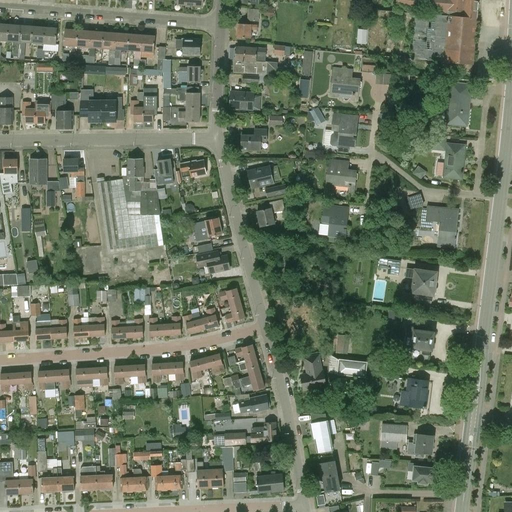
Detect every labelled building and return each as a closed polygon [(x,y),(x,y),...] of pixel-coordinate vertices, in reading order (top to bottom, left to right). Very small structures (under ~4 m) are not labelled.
[(177,0),(177,6),(191,6),(197,7),(197,8),(201,9),(202,7),(203,7),(203,0),(177,0)] [(370,0),(370,10),(370,18),(367,56),(396,58),(403,58),(402,63),(413,64),(413,68),(436,70),(437,61),(444,62),(444,71),(472,73),(472,65),(473,65),(478,0),(370,0)] [(248,9),(247,21),(259,22),(259,14),(262,14),(262,10),(248,9)] [(258,25),(251,25),(238,24),(237,38),(250,39),(251,31),(258,31),(258,25)] [(0,25),(0,40),(8,41),(9,26),(0,25)] [(21,27),(9,26),(8,41),(13,42),(12,48),(14,48),(13,59),(19,59),(21,27)] [(33,28),(21,27),(19,59),(24,60),(25,43),(32,43),(33,28)] [(45,29),(33,28),(32,43),(44,44),(45,29)] [(45,29),(44,44),(49,45),(56,45),(58,30),(45,29)] [(77,48),(78,31),(66,30),(64,47),(77,48)] [(78,31),(77,48),(89,49),(91,32),(78,31)] [(91,32),(89,49),(104,50),(105,33),(91,32)] [(118,34),(105,33),(104,50),(109,50),(108,65),(115,65),(118,34)] [(129,35),(118,34),(115,65),(120,66),(121,51),(128,52),(129,35)] [(129,35),(128,52),(134,52),(133,67),(140,67),(140,60),(141,53),(142,36),(129,35)] [(156,37),(142,36),(141,53),(155,54),(156,37)] [(183,41),(183,42),(177,42),(177,49),(183,49),(183,55),(201,55),(201,41),(183,41)] [(274,55),(289,56),(290,46),(274,45),(274,55)] [(157,69),(157,70),(163,70),(163,60),(165,60),(166,48),(159,47),(158,61),(157,69)] [(235,47),(233,73),(259,75),(265,75),(267,75),(277,76),(277,68),(278,63),(268,62),(266,62),(267,49),(235,47)] [(305,51),(303,74),(310,75),(313,52),(305,51)] [(189,66),(189,68),(178,68),(178,76),(189,76),(189,83),(200,83),(201,67),(196,67),(196,66),(189,66)] [(333,66),(332,77),(330,96),(338,97),(338,94),(353,96),(353,101),(358,102),(360,80),(351,79),(353,68),(333,66)] [(126,76),(126,68),(106,68),(106,75),(126,76)] [(129,86),(137,87),(138,75),(137,75),(137,70),(130,69),(129,86)] [(390,86),(391,75),(376,73),(375,85),(390,86)] [(242,83),(258,83),(258,76),(256,76),(243,75),(242,83)] [(471,85),(451,83),(447,124),(467,126),(471,85)] [(187,94),(186,94),(186,88),(177,88),(177,89),(164,89),(164,94),(180,94),(180,101),(187,101),(187,107),(200,107),(200,94),(187,93),(187,94)] [(261,97),(254,97),(254,93),(231,92),(230,109),(260,111),(261,97)] [(73,112),(66,112),(66,95),(51,95),(51,110),(57,110),(57,129),(73,129),(73,112)] [(13,109),(12,109),(12,99),(0,98),(0,124),(13,124),(13,109)] [(103,122),(103,101),(102,98),(83,98),(83,113),(89,113),(89,122),(103,122)] [(116,101),(103,101),(103,122),(116,122),(116,112),(122,112),(122,98),(116,98),(116,101)] [(151,123),(151,121),(154,121),(154,114),(157,114),(157,100),(149,100),(149,108),(144,108),(144,121),(146,121),(146,123),(151,123)] [(144,121),(144,108),(139,108),(139,101),(131,101),(131,114),(134,114),(134,121),(144,121)] [(35,109),(30,109),(30,102),(23,102),(23,116),(26,116),(26,123),(27,123),(28,125),(32,125),(33,123),(35,123),(35,109)] [(49,103),(41,103),(35,103),(35,109),(35,123),(37,123),(37,125),(42,125),(42,123),(45,123),(45,116),(49,116),(49,103)] [(163,120),(171,121),(171,108),(163,107),(163,120)] [(187,107),(187,111),(179,111),(178,122),(187,122),(187,123),(200,123),(200,107),(187,107)] [(311,112),(318,125),(326,121),(319,107),(311,112)] [(332,131),(334,131),(333,134),(332,134),(331,136),(330,144),(330,145),(332,146),(338,147),(338,145),(355,147),(358,117),(334,115),(332,131)] [(282,126),(283,117),(269,117),(269,126),(282,126)] [(254,129),(254,135),(241,135),(241,151),(260,151),(260,142),(267,143),(267,129),(254,129)] [(431,136),(431,143),(446,144),(446,137),(431,136)] [(465,146),(447,144),(447,152),(444,178),(462,179),(465,146)] [(80,159),(72,159),(72,158),(70,156),(65,156),(65,158),(65,159),(65,172),(73,172),(73,178),(75,178),(76,198),(82,198),(82,202),(93,200),(93,197),(85,197),(84,178),(85,178),(85,170),(80,170),(80,159)] [(4,160),(4,174),(0,173),(0,174),(3,194),(12,193),(11,184),(17,183),(17,173),(18,173),(18,159),(4,160)] [(30,159),(30,183),(26,184),(28,191),(31,191),(31,184),(47,184),(47,159),(30,159)] [(158,161),(160,174),(155,175),(156,180),(156,185),(163,184),(162,177),(173,175),(170,159),(158,161)] [(127,168),(127,176),(122,176),(123,179),(110,181),(97,183),(107,248),(108,254),(165,245),(159,215),(161,215),(156,185),(156,180),(150,180),(151,182),(144,182),(144,177),(144,168),(143,168),(143,160),(128,160),(128,168),(127,168)] [(196,160),(187,162),(180,164),(183,178),(190,176),(191,177),(207,174),(204,160),(197,162),(196,160)] [(419,165),(413,173),(421,179),(427,171),(419,165)] [(277,166),(270,167),(269,166),(247,171),(252,189),(273,184),(273,182),(281,180),(277,166)] [(354,193),(356,172),(328,169),(326,188),(334,189),(335,186),(350,187),(349,193),(354,193)] [(69,188),(67,177),(59,178),(61,190),(69,188)] [(285,185),(265,189),(267,198),(287,194),(285,185)] [(55,207),(55,191),(46,191),(46,207),(55,207)] [(68,212),(74,211),(73,196),(66,196),(68,212)] [(269,203),(270,209),(257,212),(260,227),(274,224),(276,222),(275,216),(272,215),(272,213),(285,210),(282,200),(269,203)] [(328,236),(345,238),(348,208),(324,206),(322,222),(330,223),(328,236)] [(437,247),(455,248),(459,209),(427,206),(426,221),(439,222),(437,247)] [(22,208),(23,232),(32,231),(31,208),(22,208)] [(206,222),(208,232),(195,235),(197,243),(211,239),(210,238),(222,235),(218,218),(206,222)] [(46,235),(44,221),(33,223),(38,246),(42,245),(40,237),(46,235)] [(194,255),(213,251),(211,244),(192,248),(194,255)] [(81,246),(81,268),(101,269),(101,246),(81,246)] [(168,253),(172,258),(179,253),(176,248),(168,253)] [(227,256),(209,260),(208,253),(196,256),(199,268),(208,266),(210,274),(230,270),(227,256)] [(401,261),(380,259),(379,268),(388,269),(387,275),(399,276),(401,261)] [(30,273),(40,271),(39,260),(28,261),(30,273)] [(437,273),(415,270),(406,269),(405,277),(414,279),(412,293),(424,294),(423,300),(432,302),(433,295),(434,295),(436,294),(437,288),(435,287),(437,273)] [(0,285),(17,285),(17,274),(0,274),(0,285)] [(132,286),(131,279),(118,281),(119,288),(132,286)] [(118,281),(108,281),(108,290),(116,289),(118,289),(118,281)] [(31,296),(31,286),(13,286),(13,295),(31,296)] [(67,287),(69,307),(79,306),(79,295),(77,295),(76,287),(67,287)] [(230,306),(241,303),(237,288),(219,293),(221,301),(228,299),(230,306)] [(108,290),(107,290),(108,302),(117,301),(116,289),(108,290)] [(96,291),(97,302),(107,301),(106,291),(96,291)] [(163,303),(164,314),(171,313),(170,303),(169,298),(163,299),(164,303),(163,303)] [(31,317),(37,316),(40,316),(40,315),(40,311),(40,303),(37,303),(31,304),(31,317)] [(232,314),(225,316),(222,317),(225,329),(237,326),(235,321),(245,318),(241,303),(230,306),(232,314)] [(307,326),(303,308),(297,310),(295,304),(288,306),(292,322),(298,321),(300,328),(307,326)] [(209,317),(201,319),(204,329),(219,325),(214,308),(207,310),(209,317)] [(402,320),(403,311),(390,310),(390,319),(402,320)] [(199,313),(192,315),(184,317),(189,334),(204,329),(201,319),(200,319),(199,313)] [(20,323),(20,316),(12,316),(13,331),(14,341),(29,340),(28,322),(20,323)] [(173,324),(165,324),(166,335),(182,334),(180,316),(172,316),(173,324)] [(96,318),(89,319),(90,336),(105,335),(104,317),(96,318)] [(166,335),(165,324),(158,325),(157,318),(149,318),(150,336),(166,335)] [(89,319),(81,319),(73,319),(74,337),(90,336),(89,319)] [(127,327),(128,338),(144,336),(142,319),(135,319),(135,326),(127,327)] [(59,328),(51,328),(52,339),(67,338),(66,320),(59,320),(59,328)] [(126,322),(119,322),(119,320),(111,321),(112,339),(128,338),(127,327),(126,322)] [(37,322),(35,322),(36,329),(36,340),(52,339),(51,328),(50,321),(37,322)] [(13,331),(6,332),(5,324),(0,324),(0,342),(14,341),(13,331)] [(420,331),(416,331),(416,327),(406,326),(405,335),(414,336),(412,348),(422,350),(422,355),(430,356),(431,351),(432,351),(435,349),(435,344),(433,342),(434,333),(431,333),(432,327),(421,326),(420,331)] [(338,352),(347,354),(349,337),(340,336),(338,352)] [(246,363),(257,360),(253,344),(235,349),(237,356),(244,355),(246,363)] [(205,357),(207,368),(215,366),(217,373),(225,371),(220,353),(205,357)] [(303,357),(306,375),(301,376),(304,391),(326,387),(323,371),(320,354),(303,357)] [(227,358),(230,367),(237,365),(234,356),(227,358)] [(207,368),(205,357),(190,361),(195,379),(202,377),(200,370),(207,368)] [(337,375),(366,378),(367,362),(330,358),(329,366),(338,367),(337,375)] [(257,360),(246,363),(239,365),(240,371),(248,369),(250,376),(261,373),(257,360)] [(183,362),(167,363),(168,374),(177,373),(177,381),(184,380),(183,362)] [(398,379),(400,364),(384,362),(382,377),(398,379)] [(168,374),(167,363),(152,364),(154,382),(161,381),(161,374),(168,374)] [(130,365),(130,376),(138,376),(139,383),(147,382),(145,364),(130,365)] [(130,376),(130,365),(114,366),(115,385),(124,384),(123,377),(130,376)] [(93,386),(101,386),(109,385),(107,367),(92,368),(93,386)] [(93,386),(92,368),(77,369),(78,387),(93,386)] [(70,369),(54,371),(55,381),(63,381),(63,388),(71,387),(70,369)] [(55,381),(54,371),(39,372),(40,390),(46,389),(47,392),(53,391),(53,389),(52,381),(55,381)] [(16,373),(17,384),(24,383),(25,390),(33,390),(32,372),(16,373)] [(17,384),(16,373),(1,374),(2,392),(10,392),(9,384),(17,384)] [(239,379),(232,381),(234,386),(233,386),(236,396),(241,395),(239,388),(252,384),(254,391),(265,388),(261,373),(250,376),(239,379)] [(232,381),(239,379),(238,375),(222,379),(225,389),(233,386),(234,386),(232,381)] [(428,395),(427,395),(428,382),(408,379),(407,392),(402,391),(400,405),(426,408),(428,395)] [(191,397),(189,383),(180,384),(181,390),(169,391),(169,398),(177,397),(177,399),(191,397)] [(132,401),(131,386),(127,386),(128,393),(126,393),(126,396),(122,396),(123,402),(132,401)] [(168,388),(159,388),(160,398),(169,397),(168,388)] [(113,399),(112,390),(112,389),(108,389),(108,392),(105,393),(105,400),(113,399)] [(120,389),(112,390),(113,399),(113,401),(121,400),(120,389)] [(84,395),(74,396),(75,411),(85,410),(84,395)] [(239,402),(239,404),(232,406),(234,414),(241,412),(241,413),(253,410),(254,413),(270,410),(267,395),(250,398),(250,399),(239,402)] [(84,429),(94,429),(96,429),(95,417),(86,418),(86,422),(84,422),(84,421),(75,422),(76,430),(84,429)] [(314,439),(315,438),(330,435),(327,422),(311,425),(314,439)] [(251,433),(250,433),(250,435),(251,441),(251,443),(277,441),(276,423),(266,424),(266,427),(254,427),(254,433),(251,433)] [(181,424),(172,425),(173,438),(182,438),(181,424)] [(382,424),(382,425),(381,441),(405,442),(407,426),(382,424)] [(94,429),(84,429),(84,430),(75,430),(76,441),(94,440),(94,429)] [(102,442),(105,435),(99,432),(95,438),(102,442)] [(69,447),(74,447),(74,446),(74,433),(59,433),(59,443),(66,443),(66,447),(69,447)] [(245,433),(224,434),(224,436),(225,446),(246,445),(245,442),(245,435),(245,433)] [(0,444),(12,444),(12,434),(0,434),(0,444)] [(433,436),(417,435),(414,434),(413,443),(408,443),(407,454),(415,455),(415,457),(424,459),(424,454),(432,454),(433,436)] [(330,435),(315,438),(318,452),(332,449),(330,435)] [(265,446),(266,453),(277,452),(276,445),(265,446)] [(234,483),(236,483),(236,488),(246,487),(245,472),(251,471),(251,467),(247,467),(246,456),(241,456),(240,446),(232,447),(233,458),(239,458),(240,466),(243,466),(243,469),(235,469),(235,474),(234,474),(234,483)] [(26,448),(18,448),(18,460),(27,460),(26,448)] [(116,466),(115,449),(115,448),(108,448),(109,467),(116,466)] [(134,478),(129,478),(128,472),(126,472),(126,464),(123,464),(123,462),(127,462),(126,453),(120,454),(120,449),(115,449),(116,466),(119,466),(120,479),(121,492),(127,491),(127,493),(133,493),(133,491),(134,491),(134,478)] [(151,457),(150,451),(134,452),(134,461),(151,460),(150,457),(151,457)] [(47,472),(46,452),(37,452),(38,473),(47,472)] [(100,465),(100,457),(96,458),(96,460),(97,489),(114,488),(113,474),(105,474),(105,471),(101,471),(100,465)] [(92,475),(88,475),(88,468),(82,468),(80,471),(81,476),(81,490),(83,490),(83,492),(88,492),(88,490),(97,489),(96,460),(92,460),(92,466),(92,475)] [(187,470),(187,460),(180,460),(180,463),(175,463),(175,471),(187,470)] [(223,486),(223,469),(222,461),(209,462),(209,470),(210,470),(211,487),(223,486)] [(19,480),(13,480),(12,462),(0,462),(0,472),(0,481),(6,481),(6,495),(20,495),(20,480),(19,480)] [(209,470),(204,470),(203,462),(196,462),(197,470),(198,488),(211,487),(210,470),(209,470)] [(323,478),(337,476),(335,462),(319,465),(321,479),(323,478)] [(371,475),(378,476),(379,463),(372,462),(371,475)] [(418,483),(427,484),(427,482),(433,482),(433,480),(435,480),(436,472),(434,472),(434,469),(415,467),(415,464),(408,464),(408,471),(414,472),(413,480),(418,481),(418,483)] [(169,476),(168,476),(168,471),(162,471),(161,465),(151,466),(151,477),(155,477),(156,490),(162,490),(162,491),(168,491),(168,489),(169,489),(169,476)] [(29,466),(29,473),(19,473),(19,480),(20,480),(20,495),(34,494),(33,480),(36,480),(35,466),(29,466)] [(58,468),(53,469),(53,477),(42,477),(43,492),(44,491),(44,494),(49,494),(49,491),(59,491),(58,468)] [(62,468),(58,468),(59,491),(68,491),(68,493),(73,493),(73,490),(75,490),(74,476),(62,476),(62,468)] [(148,477),(142,478),(142,471),(140,469),(133,469),(134,478),(134,491),(136,491),(136,492),(142,492),(142,491),(149,490),(148,477)] [(259,493),(284,491),(283,475),(257,477),(259,493)] [(183,476),(169,476),(169,489),(171,489),(171,491),(177,491),(177,489),(183,489),(183,476)] [(337,476),(323,478),(326,492),(340,489),(337,476)] [(325,494),(318,496),(321,506),(327,504),(325,494)]
